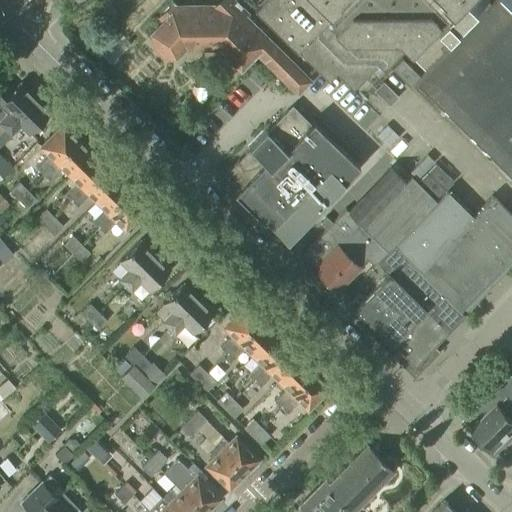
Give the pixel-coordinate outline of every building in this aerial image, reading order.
[(309,81),(245,18),(248,15),(232,0),(221,0),(214,7),(212,10),(255,53),(297,93),(309,81)] [(262,0),(255,8),(254,8),(253,8),(328,82),(336,74),(352,90),(377,65),(383,71),(404,51),(424,71),(443,51),(440,48),(486,0),(262,0)] [(511,0),(494,0),(443,51),(424,71),(419,76),(414,81),(457,123),(511,67),(511,0)] [(214,7),(178,8),(172,3),(158,17),(164,22),(152,34),(155,46),(163,54),(175,57),(184,47),(217,47),(240,69),(255,53),(212,10),(214,7)] [(414,81),(419,76),(401,59),(391,69),(409,86),(414,81)] [(511,67),(457,123),(498,163),(511,149),(511,67)] [(0,132),(4,128),(34,98),(20,84),(12,92),(0,80),(0,104),(8,112),(0,120),(0,132)] [(212,80),(171,120),(194,143),(235,104),(212,80)] [(383,82),(374,91),(389,106),(398,97),(383,82)] [(333,91),(352,104),(358,96),(339,83),(333,91)] [(49,112),(34,98),(4,128),(11,134),(20,124),(28,132),(49,112)] [(295,232),(359,166),(312,121),(310,123),(297,110),(296,111),(288,111),(287,110),(266,131),(265,130),(248,148),(249,149),(226,173),(227,174),(227,182),(226,182),(235,191),(233,193),(263,223),(266,221),(269,224),(270,222),(276,229),(275,230),(286,241),(295,232)] [(42,174),(76,139),(62,125),(41,147),(49,155),(36,168),(42,174)] [(399,137),(386,125),(375,137),(388,149),(399,137)] [(76,139),(42,174),(49,180),(62,167),(69,174),(90,153),(76,139)] [(511,149),(498,163),(511,176),(511,149)] [(77,182),(69,190),(64,195),(70,200),(103,166),(90,153),(69,174),(77,182)] [(0,177),(11,167),(4,159),(0,154),(0,177)] [(75,205),(87,193),(96,201),(117,179),(103,166),(70,200),(75,205)] [(313,267),(401,177),(391,167),(348,211),(345,209),(332,223),(326,217),(320,223),(326,228),(301,255),(313,267)] [(386,252),(436,201),(411,176),(406,182),(401,177),(313,267),(337,291),(359,269),(357,267),(364,259),(372,267),(375,263),(386,252)] [(117,179),(96,201),(103,208),(96,216),(91,221),(97,227),(130,192),(117,179)] [(18,200),(27,190),(18,182),(9,191),(18,200)] [(36,199),(27,190),(18,200),(26,208),(36,199)] [(511,216),(492,196),(472,216),(447,190),(436,201),(386,252),(457,322),(464,315),(460,310),(511,256),(511,216)] [(130,192),(97,227),(104,233),(109,229),(107,227),(115,219),(123,228),(144,206),(130,192)] [(0,212),(9,204),(0,193),(0,212)] [(45,227),(54,217),(46,209),(36,218),(45,227)] [(54,217),(45,227),(53,235),(63,226),(54,217)] [(71,253),(81,244),(72,235),(63,244),(71,253)] [(123,284),(154,254),(139,239),(118,260),(127,269),(118,278),(123,284)] [(81,244),(71,253),(80,262),(89,252),(81,244)] [(382,276),(384,278),(355,308),(368,320),(414,365),(431,348),(432,347),(457,322),(386,252),(375,263),(385,273),(382,276)] [(169,269),(154,254),(123,284),(130,290),(139,281),(148,290),(169,269)] [(168,327),(198,297),(183,282),(162,303),(170,311),(161,321),(168,327)] [(212,312),(198,297),(168,327),(173,333),(183,323),(192,333),(212,312)] [(88,321),(98,312),(89,303),(80,313),(88,321)] [(226,353),(259,319),(245,305),(224,327),(232,334),(224,342),(219,347),(226,353)] [(107,320),(98,312),(88,321),(97,330),(107,320)] [(273,332),(259,319),(226,353),(232,360),(238,354),(237,354),(245,346),(252,353),(273,332)] [(273,332),(252,353),(259,360),(251,368),(247,374),(253,380),(286,345),(273,332)] [(21,333),(15,339),(20,344),(26,339),(21,333)] [(286,345),(253,380),(260,386),(265,381),(264,380),(271,372),(279,380),(300,358),(286,345)] [(132,364),(141,355),(133,346),(124,355),(132,364)] [(132,364),(133,365),(141,372),(146,367),(150,363),(141,355),(132,364)] [(300,358),(279,380),(287,387),(279,395),(274,400),(280,406),(313,372),(300,358)] [(197,382),(207,373),(198,364),(189,374),(197,382)] [(141,372),(133,365),(122,377),(143,397),(159,380),(146,367),(141,372)] [(313,372),(280,406),(287,413),(292,407),(291,406),(299,399),(306,407),(327,385),(313,372)] [(207,373),(197,382),(206,391),(216,382),(207,373)] [(511,374),(490,396),(488,394),(463,419),(493,449),(511,430),(511,374)] [(224,409),(234,400),(225,391),(216,401),(224,409)] [(234,400),(224,409),(233,418),(242,409),(234,400)] [(235,438),(229,444),(207,422),(208,421),(198,412),(189,421),(222,452),(242,473),(256,459),(247,450),(247,448),(242,443),(242,444),(241,444),(235,438)] [(31,425),(40,434),(53,422),(44,413),(31,425)] [(251,436),(260,427),(252,418),(243,428),(251,436)] [(141,442),(151,430),(138,419),(128,431),(141,442)] [(207,454),(213,459),(207,466),(213,472),(213,473),(218,478),(218,477),(219,478),(229,487),(242,473),(222,452),(189,421),(181,429),(191,438),(198,431),(213,446),(208,452),(207,454)] [(269,436),(260,427),(251,436),(260,445),(269,436)] [(10,447),(22,454),(32,435),(21,429),(10,447)] [(112,454),(94,436),(85,446),(103,464),(112,454)] [(78,444),(74,439),(68,439),(64,444),(71,451),(78,444)] [(54,455),(63,464),(73,454),(64,445),(54,455)] [(367,445),(330,483),(341,494),(327,509),(330,511),(349,511),(392,469),(367,445)] [(149,458),(159,467),(167,459),(158,449),(149,458)] [(159,467),(149,458),(141,467),(150,476),(159,467)] [(196,477),(177,459),(163,473),(182,492),(182,491),(203,511),(217,498),(208,489),(208,488),(208,487),(203,483),(202,483),(196,477)] [(120,463),(105,470),(111,480),(125,473),(120,463)] [(46,511),(64,495),(55,486),(58,483),(49,474),(22,502),(31,511),(46,511)] [(330,511),(327,509),(341,494),(330,483),(325,479),(299,505),(303,510),(301,511),(330,511)] [(132,494),(122,485),(114,494),(123,503),(132,494)] [(170,490),(162,498),(176,511),(203,511),(182,491),(182,492),(177,497),(170,490)] [(78,511),(80,511),(64,495),(46,511),(78,511)] [(176,511),(162,498),(150,511),(148,511),(176,511)] [(455,511),(444,500),(432,511),(455,511)]
